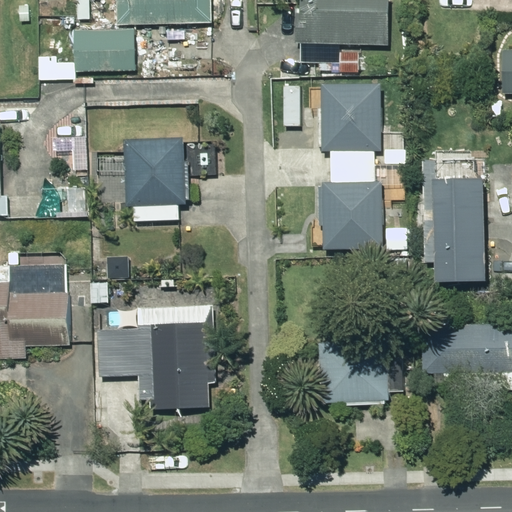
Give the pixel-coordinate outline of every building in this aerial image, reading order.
[(66,1),(47,0),(41,0),(41,19),(65,20),(66,1)] [(211,0),(119,0),(120,24),(212,23),(211,0)] [(298,14),(297,44),(390,45),(390,0),(303,0),(303,14),(298,14)] [(30,4),(20,4),(20,21),(30,21),(30,4)] [(136,30),(76,31),(77,72),(136,70),(136,30)] [(210,38),(171,42),(172,59),(212,55),(210,38)] [(360,52),(341,52),(341,72),(360,72),(360,52)] [(76,79),(76,63),(58,63),(58,56),(41,56),(41,80),(76,79)] [(383,85),(324,85),(324,148),(324,151),(334,151),(334,168),(375,168),(375,151),(383,151),(383,85)] [(186,138),(126,140),(129,207),(135,207),(136,223),(179,221),(179,205),(188,205),(186,138)] [(436,160),(437,286),(483,286),(480,160),(436,160)] [(334,184),(326,184),(326,250),(386,250),(384,184),(375,184),(375,168),(334,169),(334,184)] [(59,198),(7,196),(7,219),(58,221),(59,198)] [(0,283),(0,359),(27,359),(27,346),(70,346),(69,293),(11,294),(11,283),(0,283)] [(97,288),(97,307),(112,306),(111,287),(97,288)] [(208,324),(141,326),(141,331),(100,331),(101,378),(142,376),(142,401),(152,401),(152,410),(211,407),(208,324)] [(462,374),(511,373),(511,326),(434,327),(434,373),(445,373),(445,386),(462,386),(462,374)] [(322,346),(325,403),(391,401),(388,343),(322,346)]
